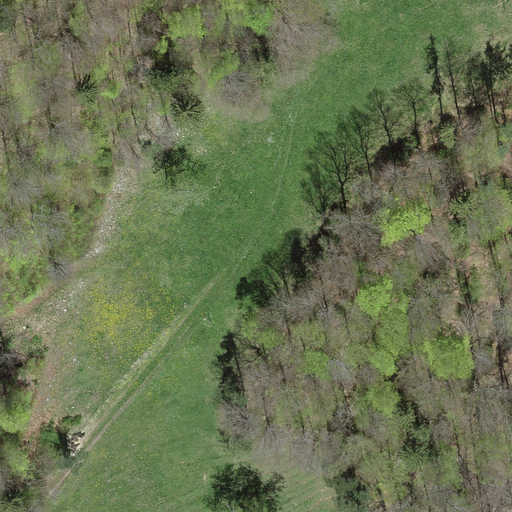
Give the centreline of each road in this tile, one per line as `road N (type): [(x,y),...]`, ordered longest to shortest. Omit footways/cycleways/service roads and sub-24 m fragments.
road 1 (track): [(24,511),(248,252)]
road 2 (track): [(0,329),(102,259),(144,248),(248,252)]
road 3 (track): [(248,252),(278,194),(342,0)]
